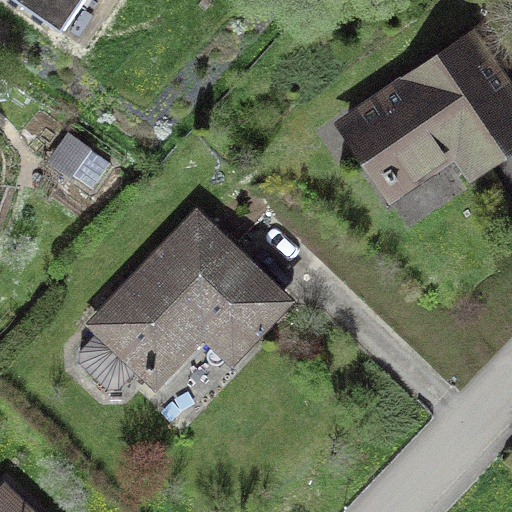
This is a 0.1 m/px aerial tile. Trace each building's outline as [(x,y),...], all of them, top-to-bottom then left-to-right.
[(11,0),(59,32),(81,0),(11,0)] [(511,134),(511,100),(470,40),(346,125),(391,192),(456,148),(468,165),(511,134)] [(68,134),(53,154),(75,170),(72,174),(91,188),(109,163),(68,134)] [(79,363),(106,390),(118,389),(140,366),(154,380),(202,329),(231,356),(283,301),(196,218),(96,324),(100,328),(79,351),(79,363)] [(26,511),(4,490),(0,494),(0,511),(26,511)]
